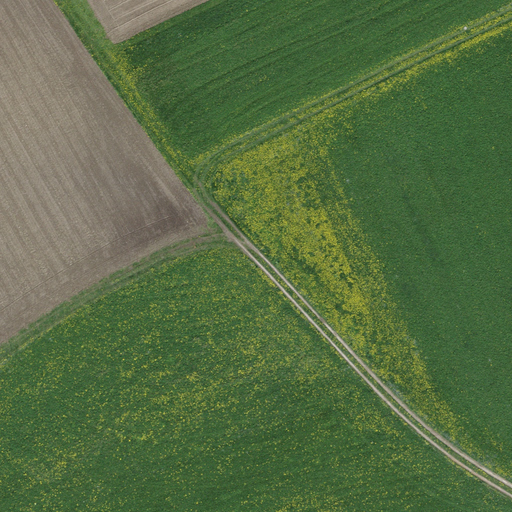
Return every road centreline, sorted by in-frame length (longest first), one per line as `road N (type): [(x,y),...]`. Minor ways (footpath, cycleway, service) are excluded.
road 1 (track): [(511,491),(406,413),(253,252),(64,0)]
road 2 (track): [(242,238),(186,246),(67,307),(0,354)]
